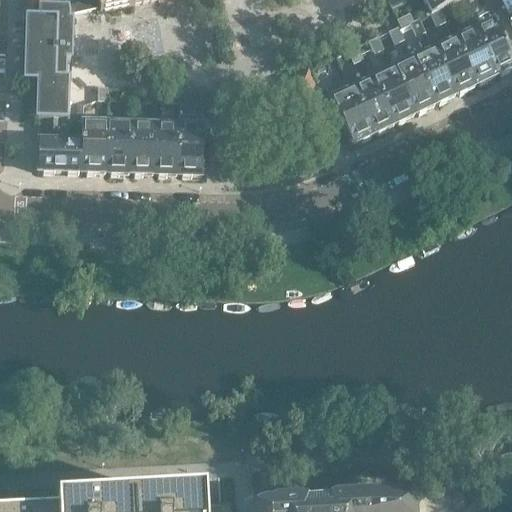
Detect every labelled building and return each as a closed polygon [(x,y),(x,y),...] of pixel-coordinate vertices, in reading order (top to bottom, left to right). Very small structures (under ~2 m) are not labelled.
[(70,62),(71,29),(71,24),(68,24),(68,17),(74,17),(96,13),(96,16),(171,0),(24,0),(24,23),(27,23),(25,84),(38,85),(37,123),(38,123),(39,123),(65,124),(67,84),(64,84),(65,62),(70,62)] [(402,5),(398,0),(392,0),(387,3),(390,11),(402,5)] [(451,8),(466,0),(425,0),(429,7),(425,8),(430,18),(430,17),(438,13),(451,8)] [(463,14),(482,4),(480,0),(466,0),(451,8),(456,19),(464,15),(463,14)] [(472,22),(487,14),(482,4),(463,14),(464,15),(470,29),(471,29),(472,33),(476,31),(472,22)] [(444,25),(438,13),(430,17),(436,29),(444,25)] [(412,26),(408,18),(397,24),(401,32),(410,27),(412,26)] [(423,35),(418,23),(412,26),(410,27),(415,38),(423,35)] [(511,64),(492,23),(476,31),(472,33),(494,78),(496,77),(500,79),(508,75),(509,72),(511,70),(511,64)] [(402,42),(396,31),(388,35),(394,46),(402,42)] [(494,78),(472,33),(464,37),(466,40),(454,46),(474,87),(476,87),(479,89),(487,85),(487,81),(494,78)] [(381,52),(376,41),(368,44),(374,56),(381,52)] [(474,87),(454,46),(452,42),(444,46),(445,50),(434,56),(433,56),(453,97),(455,96),(459,99),(466,95),(466,91),(474,87)] [(361,62),(356,50),(348,54),(353,65),(361,62)] [(453,97),(433,56),(434,56),(432,52),(423,56),(425,60),(414,66),(413,66),(433,107),(435,106),(438,108),(446,105),(446,101),(453,97)] [(433,107),(413,66),(414,66),(412,62),(411,62),(403,66),(405,70),(393,75),(393,76),(413,117),(415,116),(418,118),(425,115),(426,111),(433,107)] [(329,77),(324,66),(314,70),(320,82),(329,77)] [(413,117),(393,76),(393,75),(391,72),(382,76),(384,80),(373,85),(372,85),(392,127),(394,126),(398,128),(405,124),(405,120),(413,117)] [(337,135),(307,74),(285,85),(315,146),(337,135)] [(392,127),(372,85),(373,85),(371,81),(362,85),(364,89),(352,95),(372,136),(374,135),(377,138),(385,134),(385,130),(392,127)] [(107,105),(107,92),(98,91),(98,104),(107,105)] [(131,105),(131,92),(122,92),(122,105),(131,105)] [(154,106),(155,93),(146,93),(145,106),(154,106)] [(178,107),(178,94),(170,93),(169,106),(178,107)] [(233,163),(235,95),(211,95),(209,163),(233,163)] [(372,136),(352,95),(340,101),(338,97),(329,101),(351,148),(360,144),(362,145),(370,141),(371,137),(372,136)] [(65,129),(66,124),(65,124),(39,123),(39,134),(65,135),(65,129)] [(105,176),(106,130),(107,126),(96,126),(96,130),(82,130),(81,145),(82,145),(81,175),(84,175),(86,179),(94,179),(96,176),(105,176)] [(129,177),(130,131),(130,127),(120,126),(120,131),(106,130),(105,176),(108,176),(110,180),(118,180),(120,176),(129,177)] [(152,177),(154,132),(154,127),(144,127),(144,131),(130,131),(129,177),(131,177),(134,180),(141,181),(144,177),(152,177)] [(176,178),(177,132),(178,132),(178,128),(168,128),(168,132),(154,132),(152,177),(155,177),(157,181),(165,181),(168,178),(176,178)] [(201,180),(202,129),(191,128),(191,133),(178,132),(177,132),(176,178),(179,178),(181,182),(190,182),(191,180),(201,180)] [(65,145),(65,135),(39,134),(38,144),(65,145)] [(82,145),(81,145),(80,145),(80,150),(65,150),(65,145),(38,144),(37,176),(41,176),(42,178),(53,178),(54,176),(66,176),(67,179),(77,179),(79,175),(81,175),(82,145)] [(409,511),(409,503),(403,501),(382,502),(376,506),(373,501),(364,502),(362,506),(356,503),(264,508),(258,511),(409,511)]
